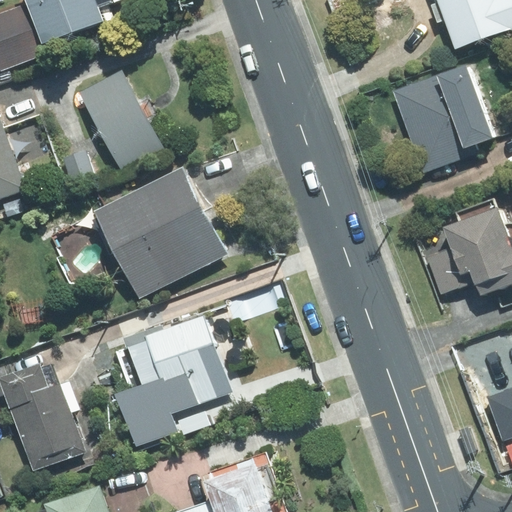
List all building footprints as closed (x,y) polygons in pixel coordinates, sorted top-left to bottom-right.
[(0,14),(0,46),(6,62),(110,23),(101,0),(34,0),(35,1),(0,14)] [(511,0),(443,0),(445,2),(436,5),(442,22),(450,19),(461,50),(511,31),(511,0)] [(426,175),(483,155),(481,148),(502,141),(476,67),(449,76),(448,74),(397,91),(426,175)] [(169,149),(127,70),(84,92),(126,172),(169,149)] [(0,200),(30,190),(0,106),(0,200)] [(98,175),(90,151),(66,159),(75,183),(98,175)] [(145,299),(234,255),(191,168),(102,213),(145,299)] [(484,284),(489,298),(511,289),(511,227),(506,210),(451,230),(457,250),(431,260),(444,296),(463,290),(463,292),(484,284)] [(228,397),(220,375),(229,372),(211,317),(151,336),(152,341),(135,346),(151,394),(168,388),(169,391),(193,384),(200,406),(228,397)] [(120,381),(113,359),(96,365),(103,386),(120,381)] [(38,471),(91,453),(68,385),(56,389),(48,365),(6,379),(38,471)] [(181,431),(172,403),(131,417),(140,444),(181,431)] [(291,511),(270,452),(211,474),(214,482),(212,482),(218,500),(183,511),(291,511)] [(52,511),(112,511),(104,487),(50,505),(52,511)]
